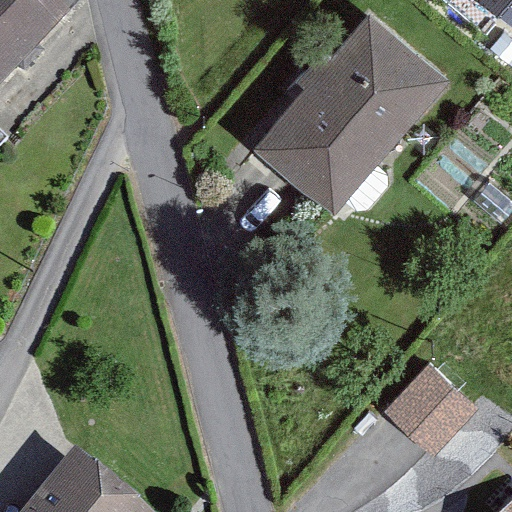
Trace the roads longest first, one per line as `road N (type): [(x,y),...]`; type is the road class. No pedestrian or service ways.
road 1 (residential): [(146,113),(247,511)]
road 2 (residential): [(146,113),(102,175),(0,402)]
